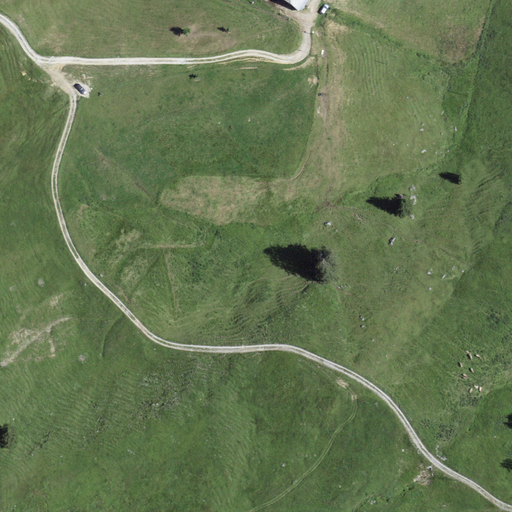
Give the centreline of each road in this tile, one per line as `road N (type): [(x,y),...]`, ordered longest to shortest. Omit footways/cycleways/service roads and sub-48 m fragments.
road 1 (track): [(511,508),(440,466),(391,403),(347,371),(294,348),(197,348),(146,332),(71,248),(54,182),(73,97),(39,61)]
road 2 (track): [(39,61),(297,57),(307,51),(307,20)]
